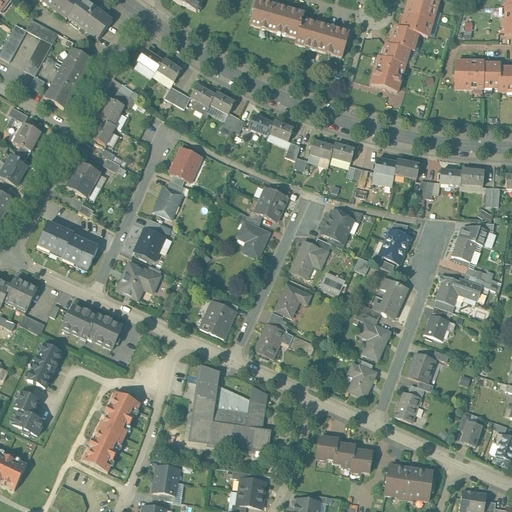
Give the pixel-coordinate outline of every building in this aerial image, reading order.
[(0,0),(0,12),(9,0),(0,0)] [(80,2),(77,0),(37,0),(66,21),(67,20),(67,19),(80,2)] [(112,23),(81,0),(80,2),(67,19),(67,20),(97,42),(112,23)] [(202,0),(173,0),(172,2),(196,13),(202,0)] [(438,0),(409,0),(405,16),(432,24),(438,0)] [(273,7),(257,2),(250,27),(266,32),(273,7)] [(303,15),(273,7),(266,32),(296,40),(294,46),(295,46),(303,15)] [(318,53),(325,28),(302,21),(304,15),(303,15),(295,46),(318,53)] [(432,24),(405,16),(401,31),(402,31),(402,32),(418,36),(427,39),(432,24)] [(41,40),(23,72),(34,78),(57,36),(31,21),(26,31),(41,40)] [(15,26),(0,53),(0,59),(9,64),(26,33),(15,26)] [(325,28),(318,53),(341,60),(349,35),(325,28)] [(401,31),(395,29),(389,48),(386,47),(382,60),(382,61),(405,67),(411,69),(405,67),(409,52),(413,53),(418,36),(402,32),(402,31),(401,31)] [(73,45),(64,40),(61,45),(70,50),(73,45)] [(91,61),(72,51),(63,68),(82,78),(91,61)] [(162,64),(145,52),(137,63),(155,75),(156,72),(162,64)] [(405,67),(382,61),(382,60),(372,57),(372,58),(378,60),(370,86),(397,94),(405,67)] [(181,73),(164,61),(162,64),(156,72),(174,84),(181,73)] [(483,64),(455,64),(454,92),(482,92),(483,90),(482,90),(482,66),(483,66),(483,64)] [(511,70),(499,70),(499,66),(483,66),(482,66),(482,90),(483,90),(499,90),(499,94),(511,94),(511,70)] [(82,78),(63,68),(45,101),(64,111),(82,78)] [(44,84),(35,78),(29,89),(39,94),(44,84)] [(133,93),(122,86),(118,92),(129,99),(133,93)] [(215,97),(197,87),(190,99),(208,109),(210,107),(215,97)] [(179,93),(170,89),(164,100),(172,104),(179,93)] [(129,99),(118,92),(114,98),(127,105),(130,100),(129,99)] [(190,99),(179,93),(172,104),(184,111),(190,99)] [(234,105),(216,94),(215,97),(210,107),(228,117),(234,105)] [(123,108),(110,101),(100,121),(103,122),(113,128),(123,108)] [(28,118),(12,109),(8,117),(11,119),(24,125),(28,118)] [(232,117),(228,123),(225,121),(219,132),(231,138),(233,132),(239,121),(232,117)] [(273,126),(253,118),(248,130),(267,138),(269,136),(273,126)] [(24,125),(11,119),(11,120),(14,122),(9,131),(8,131),(6,133),(10,135),(10,134),(17,138),(13,145),(30,154),(41,134),(24,125)] [(244,124),(239,121),(233,132),(239,135),(244,124)] [(103,122),(93,140),(105,147),(115,129),(113,128),(103,122)] [(293,131),(274,123),(273,126),(269,136),(288,143),(293,131)] [(333,149),(313,143),(309,156),(329,162),(330,159),(333,149)] [(300,148),(294,146),(290,157),(296,159),(300,148)] [(354,152),(334,146),(333,149),(330,159),(350,165),(354,152)] [(200,158),(181,150),(170,175),(172,177),(184,182),(188,184),(200,158)] [(114,156),(104,151),(101,156),(107,160),(111,162),(114,156)] [(19,163),(11,158),(0,176),(0,178),(16,188),(27,169),(18,164),(19,163)] [(296,159),(292,170),(303,173),(307,163),(296,159)] [(111,162),(107,160),(102,168),(116,175),(120,167),(111,162)] [(396,165),(376,161),(373,174),(393,178),(394,177),(396,165)] [(419,166),(397,162),(396,165),(394,177),(416,181),(419,166)] [(99,175),(80,164),(73,177),(92,187),(99,175)] [(354,169),(351,180),(358,182),(361,171),(354,169)] [(358,182),(357,188),(363,189),(367,173),(361,171),(358,182)] [(483,173),(461,171),(461,174),(460,186),(482,188),(483,173)] [(461,174),(441,172),(439,185),(460,187),(460,186),(461,174)] [(92,187),(73,177),(67,189),(86,200),(92,187)] [(184,182),(172,177),(170,183),(182,188),(184,182)] [(182,188),(170,183),(167,189),(181,196),(184,189),(182,188)] [(427,184),(420,183),(418,199),(425,200),(427,184)] [(439,185),(427,184),(425,200),(431,201),(432,196),(438,197),(439,185)] [(167,189),(164,188),(152,213),(171,222),(183,196),(181,196),(167,189)] [(289,193),(277,189),(275,194),(287,199),(289,193)] [(275,194),(265,190),(259,202),(281,212),(287,199),(275,194)] [(492,190),(485,190),(484,208),(491,208),(492,190)] [(499,190),(492,190),(491,208),(498,209),(499,190)] [(2,196),(0,194),(0,211),(4,215),(5,215),(13,203),(2,196)] [(281,212),(259,202),(254,214),(262,218),(276,224),(281,212)] [(93,212),(82,206),(78,213),(89,219),(93,212)] [(362,215),(350,213),(346,211),(343,218),(353,222),(353,223),(358,225),(362,215)] [(479,217),(489,222),(492,216),(481,211),(479,217)] [(254,214),(251,212),(248,218),(260,224),(262,218),(254,214)] [(343,218),(331,212),(326,224),(348,234),(353,223),(353,222),(343,218)] [(248,218),(247,218),(244,224),(257,230),(260,224),(248,218)] [(160,226),(149,221),(146,227),(158,232),(160,226)] [(257,230),(244,224),(237,239),(246,244),(242,254),(257,261),(268,235),(257,230)] [(348,234),(326,224),(321,235),(329,239),(343,245),(348,234)] [(408,227),(393,224),(390,231),(403,237),(408,227)] [(63,258),(72,238),(73,236),(47,225),(37,247),(63,258)] [(494,226),(477,225),(477,231),(480,231),(487,234),(492,236),(494,226)] [(477,231),(461,229),(458,239),(476,245),(482,247),(487,234),(480,231),(477,231)] [(165,239),(145,230),(134,253),(154,262),(165,239)] [(403,237),(390,231),(385,243),(405,252),(410,240),(403,237)] [(72,238),(63,258),(62,260),(87,272),(97,250),(72,238)] [(343,245),(329,239),(326,244),(331,246),(342,251),(344,245),(343,245)] [(476,245),(458,239),(455,248),(456,248),(453,257),(452,257),(451,258),(470,264),(470,263),(469,263),(475,245),(476,246),(476,245)] [(326,244),(317,240),(313,247),(328,254),(331,246),(326,244)] [(405,252),(385,243),(379,257),(399,266),(405,252)] [(312,250),(302,245),(290,273),(306,281),(312,267),(320,270),(328,254),(313,247),(312,250)] [(370,264),(358,259),(353,271),(365,277),(370,264)] [(394,267),(381,261),(378,268),(391,274),(394,267)] [(146,273),(129,265),(117,293),(137,302),(145,285),(154,289),(159,279),(158,278),(146,273)] [(161,273),(149,267),(146,273),(158,278),(161,273)] [(479,273),(468,269),(465,276),(477,280),(479,273)] [(336,278),(326,274),(320,289),(338,297),(344,282),(337,279),(337,278),(336,278)] [(477,280),(465,276),(463,282),(474,286),(475,286),(477,280)] [(474,286),(463,282),(462,285),(443,278),(443,279),(444,279),(436,301),(435,301),(436,302),(454,308),(454,307),(458,296),(476,303),(477,303),(483,305),(486,297),(479,295),(482,288),(481,288),(475,286),(474,286)] [(10,288),(0,283),(0,310),(4,303),(26,314),(37,292),(14,280),(10,288)] [(407,290),(383,280),(378,290),(386,293),(380,306),(376,305),(373,311),(373,312),(380,315),(393,321),(407,290)] [(310,297),(286,286),(274,313),(291,320),(299,303),(306,306),(310,297)] [(238,308),(225,302),(223,308),(235,314),(238,308)] [(454,308),(436,302),(433,308),(447,313),(452,314),(454,308)] [(223,308),(216,305),(208,322),(204,320),(199,330),(223,341),(235,314),(223,308)] [(373,311),(361,306),(358,312),(378,321),(380,315),(373,312),(373,311)] [(59,309),(54,307),(49,318),(54,320),(59,309)] [(88,340),(96,319),(89,316),(90,315),(84,312),(83,313),(73,308),(68,319),(67,318),(61,330),(87,342),(88,340)] [(447,313),(433,308),(431,315),(444,319),(447,313)] [(378,321),(358,312),(354,320),(363,324),(364,322),(375,327),(378,321)] [(282,319),(272,314),(269,320),(280,325),(282,319)] [(45,327),(24,317),(19,327),(40,338),(45,327)] [(96,319),(88,340),(112,352),(117,340),(117,339),(121,329),(111,324),(111,323),(105,320),(105,321),(97,317),(96,319)] [(449,323),(430,317),(427,326),(428,326),(425,336),(424,335),(423,336),(442,342),(441,342),(447,324),(448,324),(449,323)] [(280,325),(269,320),(266,326),(277,331),(280,325)] [(375,327),(364,322),(363,324),(359,334),(369,339),(362,356),(377,362),(389,334),(375,327)] [(288,329),(280,325),(277,331),(285,334),(288,329)] [(17,329),(11,326),(9,332),(14,335),(17,329)] [(266,327),(254,352),(254,353),(273,361),(281,343),(288,347),(289,347),(292,338),(293,337),(287,335),(287,334),(286,334),(285,334),(277,331),(266,326),(266,327)] [(315,348),(292,338),(289,347),(311,357),(315,348)] [(43,347),(27,382),(45,391),(61,356),(43,347)] [(449,358),(435,352),(432,359),(446,364),(449,358)] [(435,362),(415,355),(415,356),(416,356),(408,378),(407,378),(407,379),(419,383),(426,386),(427,385),(426,384),(434,363),(435,363),(435,362)] [(373,367),(362,362),(359,367),(370,372),(373,367)] [(370,372),(359,367),(359,369),(352,366),(348,376),(354,378),(348,393),(364,400),(376,375),(370,372)] [(219,374),(200,367),(188,440),(267,450),(270,429),(264,428),(268,396),(252,389),(250,402),(218,388),(219,374)] [(13,376),(0,369),(0,380),(9,385),(13,376)] [(426,386),(419,383),(416,389),(424,392),(431,394),(433,388),(427,385),(426,386)] [(0,387),(0,395),(7,399),(11,392),(2,387),(0,387)] [(416,389),(411,387),(408,394),(421,399),(424,392),(416,389)] [(116,394),(99,428),(126,441),(143,407),(116,394)] [(421,401),(402,394),(399,403),(400,404),(397,413),(396,412),(396,413),(414,420),(414,419),(413,419),(420,401),(421,401)] [(39,403),(21,395),(13,410),(19,413),(12,427),(37,439),(44,425),(31,419),(39,403)] [(472,416),(463,413),(457,430),(464,432),(467,423),(470,424),(472,416)] [(470,424),(467,423),(464,432),(460,444),(475,449),(482,428),(470,424)] [(507,429),(494,425),(492,431),(504,436),(507,429)] [(126,441),(99,428),(83,461),(110,474),(126,441)] [(511,456),(511,441),(503,438),(496,435),(493,445),(500,448),(496,459),(509,464),(511,456)] [(337,442),(319,439),(316,461),(326,462),(326,461),(334,462),(336,446),(337,446),(337,442)] [(337,446),(336,446),(334,462),(333,466),(341,467),(341,469),(351,470),(353,452),(354,452),(354,448),(337,446)] [(354,452),(353,452),(351,470),(350,474),(360,475),(360,474),(369,475),(371,455),(354,452)] [(15,462),(4,457),(3,459),(0,457),(0,484),(4,486),(5,484),(9,486),(7,489),(14,492),(26,467),(20,464),(19,467),(14,464),(15,462)] [(163,469),(156,468),(154,482),(177,485),(178,472),(163,469)] [(432,474),(417,472),(417,473),(403,471),(403,470),(388,468),(384,497),(392,498),(392,497),(399,498),(399,501),(413,503),(413,500),(420,501),(420,502),(428,503),(432,474)] [(250,476),(233,473),(232,480),(240,482),(240,481),(250,482),(250,476)] [(250,482),(240,481),(240,482),(239,494),(262,498),(264,484),(250,482)] [(177,485),(154,482),(152,495),(159,496),(173,498),(175,498),(177,485)] [(82,498),(61,488),(51,508),(57,511),(85,511),(86,510),(82,498)] [(262,498),(239,494),(237,507),(246,509),(261,511),(262,498)] [(470,495),(462,494),(459,511),(471,511),(474,495),(470,494),(470,495)] [(480,496),(474,495),(471,511),(483,511),(485,499),(480,498),(480,496)] [(327,499),(309,497),(308,502),(320,504),(320,505),(326,505),(327,499)] [(308,502),(297,501),(296,507),(295,507),(294,511),(318,511),(320,505),(320,504),(308,502)]
